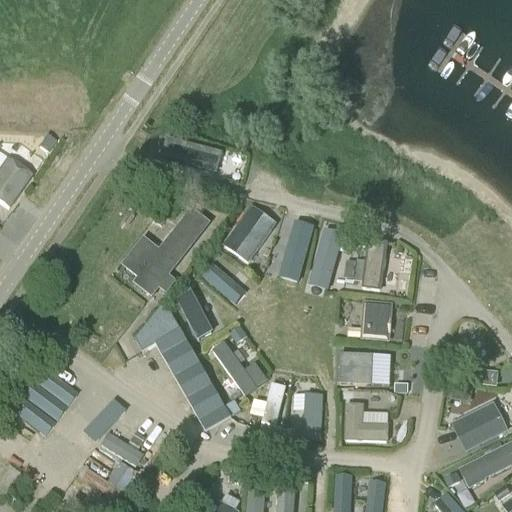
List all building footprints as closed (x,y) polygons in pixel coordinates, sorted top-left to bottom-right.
[(38,148),(47,155),(54,145),(45,139),(38,148)] [(166,144),(161,161),(216,176),(221,159),(166,144)] [(34,174),(10,159),(0,172),(0,203),(10,211),(34,174)] [(152,221),(161,228),(168,219),(158,212),(152,221)] [(151,298),(157,290),(166,297),(176,285),(167,277),(208,226),(192,213),(160,254),(144,242),(123,267),(140,280),(135,286),(151,298)] [(223,248),(248,265),(271,233),(246,215),(223,248)] [(282,278),(297,282),(311,228),(295,224),(282,278)] [(334,227),(322,226),(315,273),(327,275),(334,227)] [(368,242),(361,291),(381,294),(388,245),(368,242)] [(211,259),(215,262),(220,257),(216,253),(211,259)] [(206,280),(234,301),(245,286),(216,266),(206,280)] [(354,269),(346,268),(344,281),(352,282),(354,269)] [(176,306),(197,346),(212,339),(191,298),(176,306)] [(360,338),(360,344),(389,346),(392,308),(363,305),(361,328),(360,338)] [(206,435),(230,421),(197,363),(175,324),(169,314),(164,306),(135,341),(143,354),(155,347),(206,435)] [(236,346),(246,339),(240,331),(230,338),(236,346)] [(212,354),(244,400),(267,384),(255,366),(243,374),(224,346),(212,354)] [(473,351),(454,348),(451,372),(470,374),(473,351)] [(337,372),(337,392),(389,391),(389,371),(337,372)] [(474,388),(496,390),(498,376),(476,373),(474,388)] [(408,386),(394,386),(394,396),(407,396),(408,386)] [(270,389),(260,430),(275,434),(285,393),(270,389)] [(472,393),(454,389),(452,401),(469,405),(472,393)] [(350,393),(340,393),(340,404),(350,404),(350,393)] [(321,447),(322,400),(304,400),(303,447),(321,447)] [(230,420),(240,415),(234,405),(225,411),(230,420)] [(493,406),(451,427),(465,456),(507,435),(493,406)] [(343,444),(387,446),(388,428),(363,427),(364,408),(345,407),(343,444)] [(148,460),(154,451),(115,421),(109,429),(148,460)] [(294,430),(285,430),(285,439),(294,439),(294,430)] [(511,447),(458,473),(466,492),(511,470),(511,447)] [(0,493),(5,498),(9,493),(20,478),(8,469),(0,480),(0,493)] [(311,478),(298,476),(297,484),(310,486),(311,478)] [(444,482),(448,489),(459,484),(456,477),(444,482)] [(240,492),(241,483),(230,482),(230,491),(240,492)] [(369,511),(370,484),(354,483),(352,511),(369,511)] [(59,510),(65,511),(64,511),(90,511),(97,497),(68,486),(59,510)] [(498,504),(509,496),(504,489),(493,496),(498,504)] [(249,494),(248,511),(265,511),(266,494),(249,494)] [(293,511),(294,498),(279,497),(278,511),(293,511)] [(457,511),(445,498),(432,509),(434,511),(457,511)] [(511,511),(511,503),(502,509),(504,511),(511,511)]
